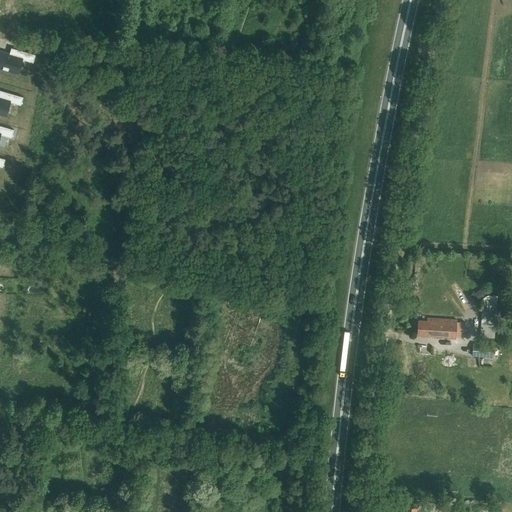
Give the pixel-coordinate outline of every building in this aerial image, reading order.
[(0,50),(0,67),(18,73),(22,59),(33,62),(35,54),(11,47),(11,48),(14,49),(12,54),(9,53),(0,50)] [(0,113),(6,115),(10,101),(21,104),(23,96),(0,89),(0,90),(2,91),(0,97),(0,96),(0,113)] [(0,134),(11,137),(14,129),(0,125),(0,134)] [(478,290),(485,285),(482,281),(475,285),(478,290)] [(482,312),(481,320),(480,337),(494,338),(495,313),(482,312)] [(465,322),(457,321),(457,319),(427,318),(426,321),(418,320),(417,335),(433,336),(433,337),(456,338),(456,336),(464,337),(465,322)] [(484,357),(486,357),(491,357),(492,345),(485,344),(485,345),(473,344),(472,355),(484,357)]
